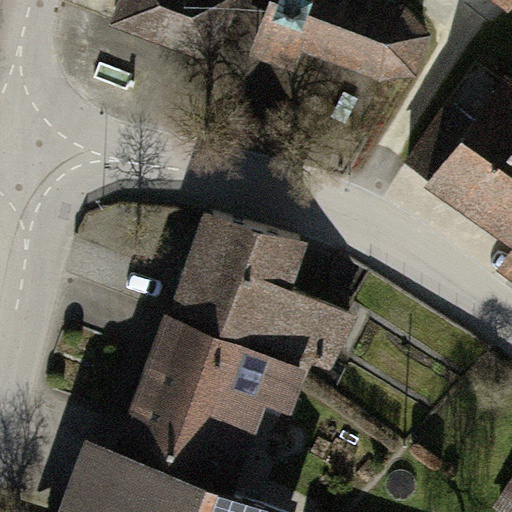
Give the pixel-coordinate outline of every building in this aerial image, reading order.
[(127,0),(119,22),(214,57),(235,0),(127,0)] [(404,8),(383,0),(279,0),(267,27),(384,70),(415,66),(426,35),(413,15),(404,8)] [(511,85),(479,62),(410,160),(511,231),(511,85)] [(306,235),(216,211),(180,315),(304,366),(310,355),(328,364),(354,311),(288,285),(306,235)] [(304,366),(180,315),(176,313),(104,511),(285,511),(228,489),(246,438),(230,434),(246,391),(289,406),(304,366)] [(508,511),(511,511),(511,492),(503,508),(508,511)]
